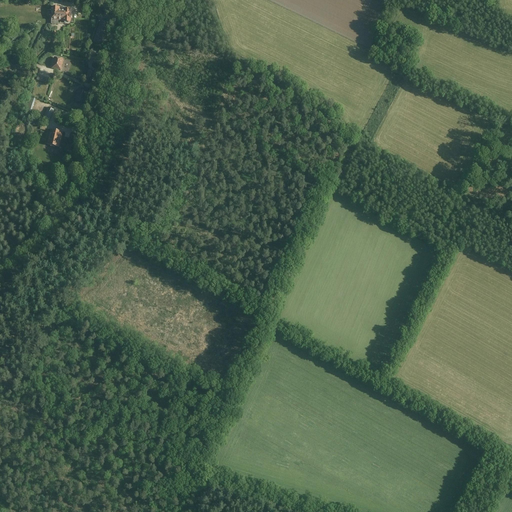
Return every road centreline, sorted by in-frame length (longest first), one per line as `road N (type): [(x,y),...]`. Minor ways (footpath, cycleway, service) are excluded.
road 1 (track): [(0,169),(58,195),(98,201),(130,234),(151,236),(171,217),(234,61)]
road 2 (track): [(96,61),(60,206),(0,269)]
road 3 (track): [(0,103),(71,21),(73,1)]
